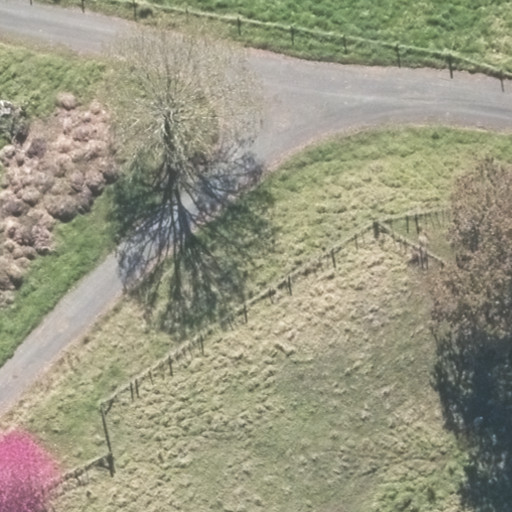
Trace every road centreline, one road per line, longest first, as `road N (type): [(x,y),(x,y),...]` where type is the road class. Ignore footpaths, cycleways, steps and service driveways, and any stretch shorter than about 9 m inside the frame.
road 1 (track): [(511,97),(147,61),(0,30)]
road 2 (track): [(315,78),(200,225),(0,395)]
